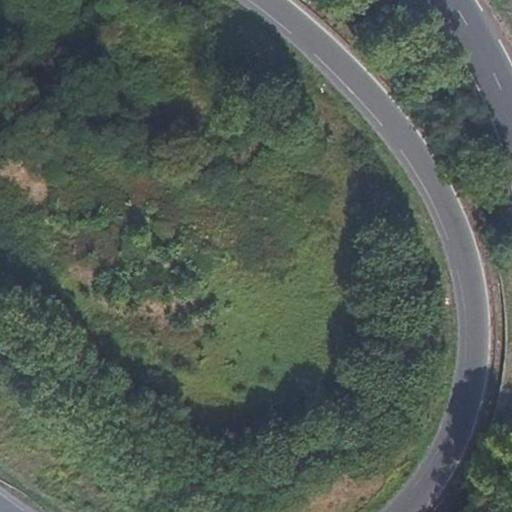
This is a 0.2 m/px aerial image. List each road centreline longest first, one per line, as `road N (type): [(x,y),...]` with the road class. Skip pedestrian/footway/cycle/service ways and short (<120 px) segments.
road 1 (motorway): [(266,0),(388,114),(436,187),(461,253),(471,312),(468,389),(458,427),(408,511)]
road 2 (motorway): [(511,110),(451,0)]
